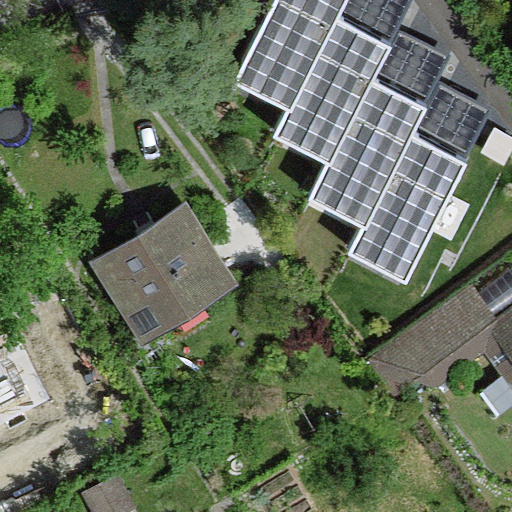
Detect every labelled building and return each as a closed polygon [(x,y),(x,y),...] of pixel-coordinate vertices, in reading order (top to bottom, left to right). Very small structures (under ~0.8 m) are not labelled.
[(278,0),(244,67),(297,95),(299,96),(338,19),(340,20),(349,0),(278,0)] [(338,19),(299,96),(297,95),(284,121),(337,148),(339,149),(374,82),(375,83),(393,47),(340,20),(338,19)] [(337,148),(319,184),(372,211),(374,213),(413,136),(415,136),(428,109),(375,83),(374,82),(339,149),(337,148)] [(372,211),(358,238),(416,267),(469,164),(415,136),(413,136),(374,213),(372,211)] [(184,209),(106,260),(150,330),(230,280),(184,209)] [(483,306),(471,293),(426,327),(446,355),(493,320),(483,306)] [(398,390),(446,355),(426,327),(378,362),(398,390)] [(118,511),(135,502),(118,472),(87,491),(99,511),(118,511)]
